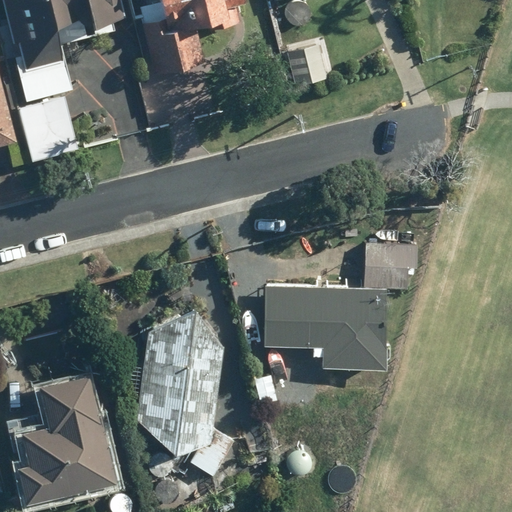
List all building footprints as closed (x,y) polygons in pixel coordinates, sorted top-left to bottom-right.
[(29,97),(75,86),(64,40),(114,27),(111,17),(128,12),(124,0),(5,0),(16,41),(21,39),(24,51),(18,53),(29,97)] [(143,8),(158,71),(208,59),(199,20),(213,17),(215,26),(244,19),(241,7),(234,9),(232,2),(239,0),(167,0),(168,2),(143,8)] [(143,88),(153,85),(149,71),(139,75),(143,88)] [(0,147),(16,144),(0,78),(0,147)] [(19,107),(32,158),(78,147),(65,96),(19,107)] [(162,97),(149,99),(151,114),(164,112),(162,97)] [(325,363),(390,365),(391,285),(410,286),(411,250),(369,249),(368,283),(268,281),(267,337),(250,337),(250,345),(254,369),(283,370),(284,342),(325,343),(325,363)] [(180,449),(215,438),(226,343),(197,306),(151,326),(140,416),(180,449)] [(30,499),(121,477),(95,368),(43,380),(52,421),(26,427),(28,438),(22,439),(27,461),(21,462),(30,499)] [(170,473),(167,473),(169,472),(170,470),(172,468),(173,466),(173,464),(173,462),(173,460),(173,457),(172,455),(171,453),(169,452),(167,450),(165,449),(163,449),(161,449),(158,449),(155,450),(153,451),(151,452),(150,454),(149,456),(148,458),(147,460),(147,462),(147,465),(148,467),(149,469),(150,471),(152,472),(154,473),(156,474),(158,475),(160,475),(158,476),(157,478),(155,480),(155,482),(154,484),(154,487),(154,489),(155,491),(156,493),(157,495),(159,496),(161,498),(163,498),(165,499),(167,499),(170,499),(172,498),(174,497),(176,496),(177,494),(179,493),(180,490),(180,488),(180,486),(180,484),(180,482),(179,479),(177,478),(176,476),(174,475),(172,474),(170,473)] [(22,511),(18,496),(2,501),(5,511),(22,511)]
